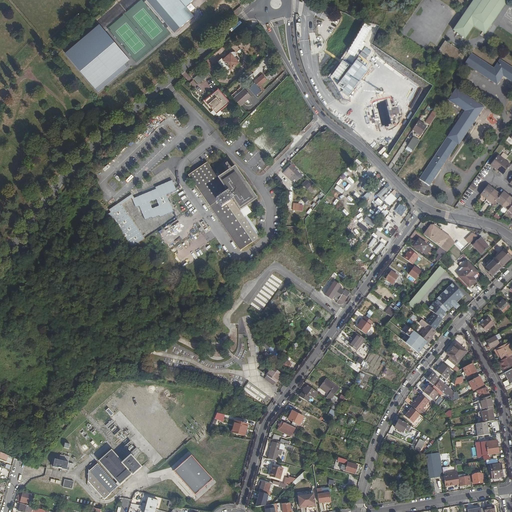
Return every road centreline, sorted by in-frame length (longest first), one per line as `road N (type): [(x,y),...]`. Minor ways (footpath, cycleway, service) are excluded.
road 1 (tertiary): [(0,259),(93,141),(250,12)]
road 2 (residential): [(344,316),(266,421),(241,511)]
road 3 (residential): [(357,511),(396,398),(460,320)]
road 4 (tertiary): [(310,103),(420,206)]
road 5 (residential): [(511,455),(504,396),(460,320)]
road 6 (residential): [(420,206),(344,316)]
road 7 (residential): [(344,316),(278,267),(242,297)]
road 8 (residential): [(503,490),(384,511)]
